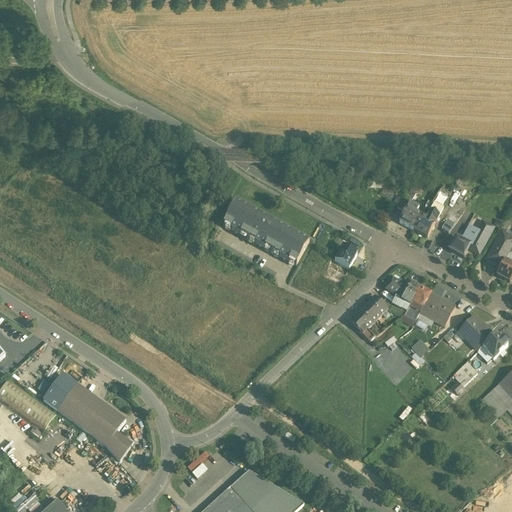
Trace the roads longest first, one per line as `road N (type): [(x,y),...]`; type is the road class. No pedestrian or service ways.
road 1 (residential): [(402,251),(88,78),(59,42),(51,0)]
road 2 (track): [(225,152),(252,136),(511,144)]
road 3 (unclassified): [(402,251),(233,416)]
road 4 (unclassified): [(171,447),(138,386),(0,299)]
road 5 (unclassified): [(384,511),(233,416)]
road 6 (residential): [(511,313),(402,251)]
